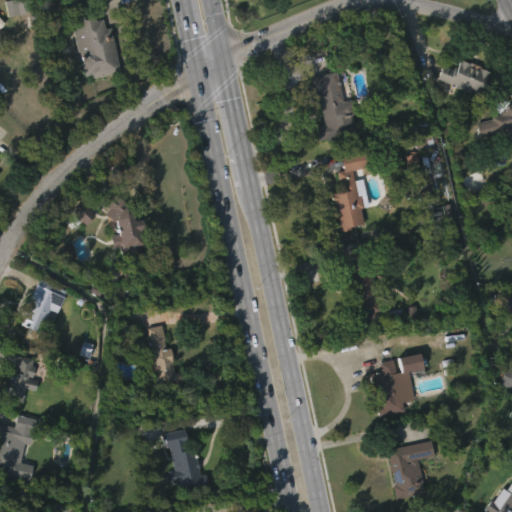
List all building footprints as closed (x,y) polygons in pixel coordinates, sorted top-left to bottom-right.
[(96,15),(97,20),(105,18),(107,28),(112,26),(122,72),(94,78),(93,74),(86,76),(70,4),(86,0),(95,0),(98,14),(96,15)] [(18,31),(0,33),(2,49),(20,47),(18,31)] [(109,72),(102,74),(98,53),(90,54),(88,44),(66,48),(79,112),(115,105),(109,72)] [(455,58),(477,65),(476,67),(486,71),(483,79),(487,80),(483,90),(478,88),(476,93),(465,89),(464,91),(434,77),(439,64),(451,69),(455,58)] [(342,70),(351,113),(346,114),(350,132),(340,134),(341,139),(324,142),(323,138),(314,140),(311,126),(320,124),(314,92),(310,93),(307,76),(342,69),(342,70)] [(483,103),(454,93),(451,103),(437,98),(432,112),(475,127),(483,103)] [(507,100),(511,104),(511,124),(494,129),(495,132),(476,137),(473,123),(488,119),(487,116),(496,113),(507,100)] [(305,109),(308,126),(314,126),(318,158),(310,159),(312,172),(350,167),(342,104),(305,109)] [(475,171),(495,163),(496,162),(507,158),(511,161),(511,139),(505,134),(496,146),(486,150),(469,157),(475,171)] [(348,170),(350,180),(359,178),(364,206),(356,208),(360,223),(348,226),(348,229),(336,231),(327,192),(340,190),(339,185),(337,186),(333,171),(340,169),(337,154),(367,148),(371,165),(348,170)] [(333,262),(358,258),(348,202),(360,200),(357,183),(335,187),(338,203),(332,204),(335,224),(327,226),(333,262)] [(415,198),(411,184),(398,188),(402,202),(415,198)] [(106,192),(116,198),(117,196),(135,209),(138,220),(144,219),(147,233),(143,234),(144,238),(147,238),(152,252),(123,258),(121,247),(113,248),(110,236),(117,234),(115,223),(104,214),(107,208),(99,202),(106,192)] [(136,251),(127,253),(124,233),(98,236),(100,252),(110,250),(113,266),(105,267),(108,285),(140,281),(136,251)] [(66,244),(80,257),(89,248),(75,235),(66,244)] [(362,256),(365,268),(367,268),(370,280),(379,278),(382,291),(368,294),(372,310),(370,311),(372,318),(361,321),(359,314),(356,315),(353,303),(351,303),(346,285),(350,284),(349,279),(354,277),(353,272),(351,272),(348,259),(362,256)] [(53,299),(36,331),(20,323),(28,307),(24,305),(38,278),(50,284),(45,295),(53,299)] [(71,290),(66,278),(58,280),(62,293),(71,290)] [(367,305),(348,307),(354,353),(373,350),(367,305)] [(14,356),(34,365),(44,341),(52,345),(61,325),(33,313),(14,356)] [(165,332),(168,349),(172,348),(177,373),(190,370),(193,383),(143,394),(140,378),(158,374),(148,328),(163,325),(165,332)] [(407,370),(412,399),(403,401),(404,410),(379,415),(374,385),(372,385),(369,372),(382,370),(380,361),(394,358),(397,371),(399,371),(396,356),(418,352),(421,367),(407,370)] [(36,366),(35,377),(29,376),(29,378),(39,380),(37,391),(26,389),(24,402),(6,399),(7,391),(3,391),(5,380),(11,381),(13,371),(16,371),(16,367),(18,367),(20,355),(36,358),(34,366),(36,366)] [(141,361),(152,421),(177,416),(175,404),(169,405),(165,380),(160,381),(157,358),(141,361)] [(372,449),(398,444),(397,435),(408,432),(403,403),(417,401),(414,385),(392,389),(395,404),(390,405),(387,392),(373,394),(375,404),(365,406),(372,449)] [(20,421),(30,424),(33,414),(25,412),(30,392),(14,388),(9,405),(4,404),(0,421),(0,430),(17,434),(20,421)] [(35,417),(30,444),(23,443),(19,462),(31,465),(28,480),(3,475),(5,466),(0,464),(0,423),(13,426),(16,413),(35,417)] [(186,442),(187,449),(192,448),(193,456),(196,456),(200,475),(205,474),(207,485),(193,488),(195,498),(181,501),(175,470),(172,471),(168,446),(166,447),(163,433),(184,428),(187,442),(186,442)] [(414,459),(421,493),(392,500),(389,486),(392,485),(389,472),(388,472),(383,450),(427,440),(430,456),(414,459)] [(160,465),(167,503),(162,504),(163,511),(201,511),(200,506),(195,508),(191,487),(184,488),(179,462),(160,465)] [(415,511),(412,493),(429,489),(425,473),(380,482),(386,511),(415,511)] [(0,496),(14,502),(10,511),(0,507),(0,496)]
